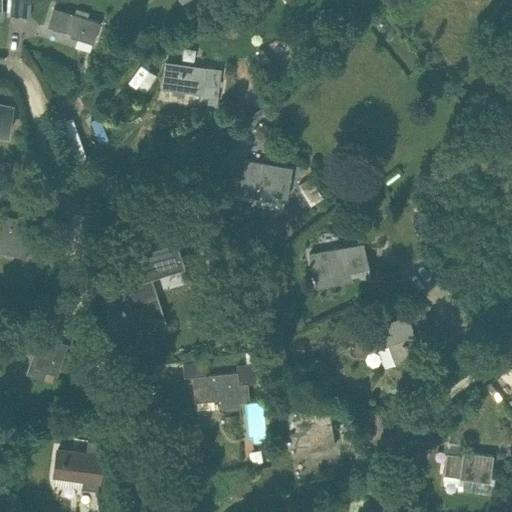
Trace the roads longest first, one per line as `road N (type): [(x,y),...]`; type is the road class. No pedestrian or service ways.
road 1 (residential): [(140,511),(28,76),(0,64)]
road 2 (residential): [(487,361),(378,462),(417,511)]
